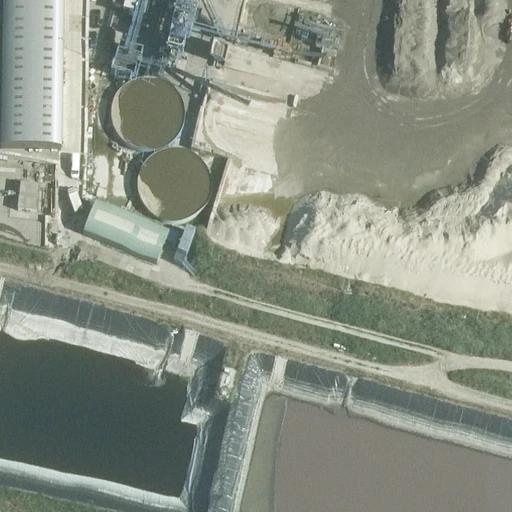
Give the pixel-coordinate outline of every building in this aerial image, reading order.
[(2,0),(0,124),(0,149),(59,148),(62,0),(2,0)] [(140,0),(124,0),(121,12),(137,16),(140,0)] [(18,199),(16,211),(36,214),(38,202),(39,190),(19,187),(18,199)] [(87,213),(76,243),(152,270),(163,240),(87,213)] [(193,240),(184,236),(173,262),(183,266),(193,240)] [(216,397),(232,400),(235,385),(220,381),(216,397)]
